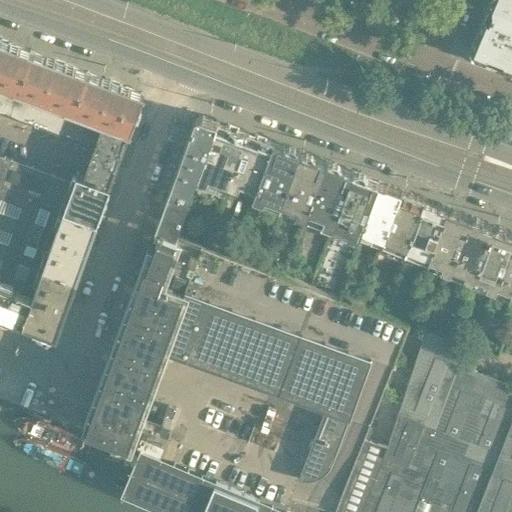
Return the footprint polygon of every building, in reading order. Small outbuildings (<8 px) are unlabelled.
[(511,1),(508,0),(489,0),(470,46),(474,54),(504,65),(511,45),(511,1)] [(0,111),(9,115),(33,51),(0,39),(0,111)] [(66,135),(89,72),(33,51),(9,115),(66,135)] [(130,130),(143,94),(144,93),(89,72),(66,135),(95,146),(104,120),(129,129),(130,130)] [(195,118),(173,177),(169,189),(191,196),(193,191),(218,120),(202,114),(195,118)] [(129,129),(104,120),(95,146),(91,155),(117,165),(129,129)] [(228,183),(247,131),(238,128),(240,124),(230,120),(228,124),(218,120),(193,191),(221,202),(228,183)] [(255,192),(274,141),(266,138),(268,135),(258,131),(256,135),(247,131),(228,183),(241,187),(239,190),(253,196),(255,192)] [(281,202),(300,151),(298,150),(295,146),(290,144),(284,145),(274,141),(255,192),(281,202)] [(307,150),(301,151),(300,151),(281,202),(307,212),(326,160),(315,156),(312,152),(307,150)] [(0,185),(1,186),(11,158),(0,153),(0,185)] [(32,197),(64,208),(97,221),(111,183),(85,174),(77,171),(74,181),(11,158),(1,186),(32,197)] [(333,160),(328,161),(326,160),(307,212),(333,222),(353,171),(341,166),(338,162),(333,160)] [(359,170),(354,171),(353,171),(333,222),(359,232),(359,230),(378,180),(367,176),(364,172),(359,170)] [(402,189),(378,180),(359,230),(382,239),(402,189)] [(77,277),(44,265),(11,253),(32,197),(1,186),(0,185),(0,312),(56,334),(77,277)] [(169,189),(156,225),(161,227),(178,234),(191,196),(169,189)] [(425,198),(402,189),(382,239),(405,248),(425,198)] [(77,277),(97,221),(64,208),(32,197),(11,253),(44,265),(77,277)] [(448,207),(425,198),(405,248),(429,257),(448,207)] [(448,207),(429,257),(427,260),(450,269),(471,217),(461,212),(460,208),(453,206),(450,208),(448,207)] [(476,214),(472,217),(471,217),(450,269),(473,278),(494,225),(483,221),(483,217),(476,214)] [(495,226),(494,225),(473,278),(496,287),(511,244),(511,232),(506,230),(505,226),(499,223),(495,226)] [(159,360),(163,348),(183,295),(159,286),(178,234),(161,227),(154,245),(149,243),(113,342),(159,360)] [(159,286),(183,295),(163,348),(324,408),(297,480),(300,481),(304,482),(309,482),(313,481),(317,480),(321,478),(324,475),(327,472),(330,469),(331,465),(342,435),(361,442),(406,321),(178,234),(159,286)] [(511,244),(496,287),(511,292),(511,244)] [(413,370),(387,451),(361,442),(350,471),(335,511),(511,511),(511,384),(458,364),(466,344),(443,335),(442,338),(427,332),(413,370)] [(159,360),(113,342),(110,349),(101,374),(148,391),(159,360)] [(148,391),(101,374),(84,423),(83,425),(117,437),(125,440),(129,442),(129,441),(130,439),(139,415),(141,409),(148,391)] [(168,404),(160,425),(169,428),(176,408),(168,404)] [(164,446),(144,437),(140,448),(160,456),(164,446)] [(141,448),(122,492),(166,511),(286,511),(285,511),(269,511),(256,506),(258,500),(216,481),(213,487),(159,463),(161,457),(141,448)]
